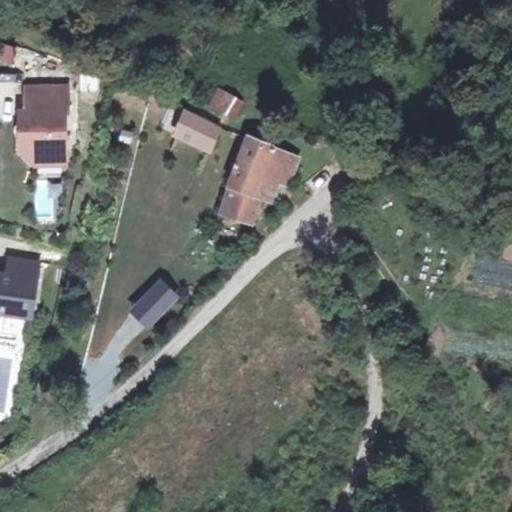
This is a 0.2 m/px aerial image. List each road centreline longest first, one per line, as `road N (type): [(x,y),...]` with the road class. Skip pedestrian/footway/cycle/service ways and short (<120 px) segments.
road 1 (unclassified): [(329,195),(187,341),(98,411),(0,469)]
road 2 (unclassified): [(329,195),(379,377),(341,511)]
road 3 (unclassified): [(511,108),(329,195)]
